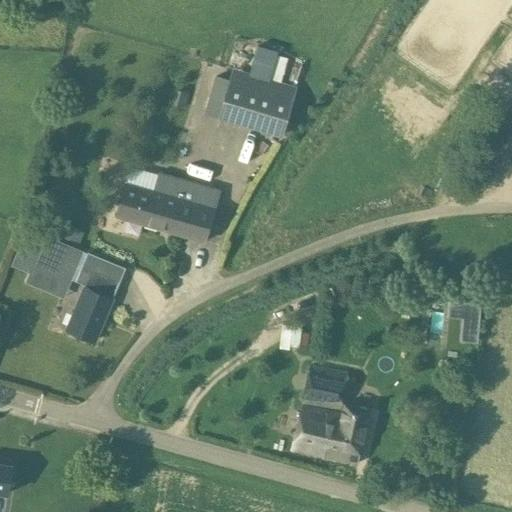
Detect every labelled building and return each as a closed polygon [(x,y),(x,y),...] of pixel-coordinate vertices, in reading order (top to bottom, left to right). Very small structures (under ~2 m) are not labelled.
[(231,79),(220,118),(281,136),(292,97),(231,79)] [(126,182),(116,216),(205,241),(220,190),(160,173),(155,190),(126,182)] [(78,234),(67,230),(65,237),(75,241),(78,234)] [(31,266),(71,282),(84,250),(45,234),(31,266)] [(93,269),(68,327),(95,339),(120,281),(93,269)] [(291,449),(358,464),(369,409),(342,403),(348,373),(310,365),(304,395),(305,395),(303,405),(301,405),(291,449)] [(0,491),(8,493),(12,465),(0,462),(0,491)]
